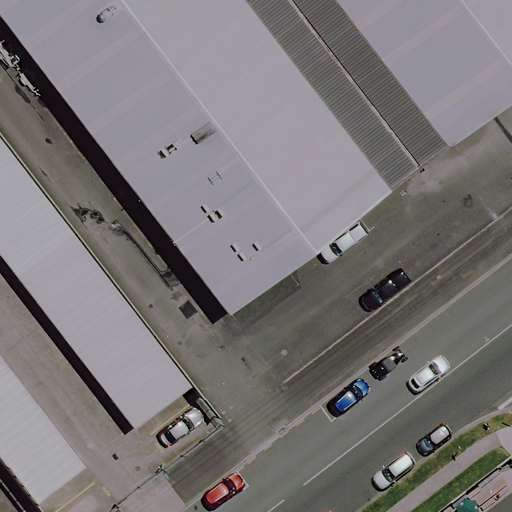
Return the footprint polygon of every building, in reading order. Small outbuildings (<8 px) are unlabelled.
[(207,0),(0,0),(0,65),(196,320),(359,196),(207,0)] [(511,0),(292,0),(413,156),(511,80),(511,0)] [(0,170),(0,288),(105,425),(162,381),(0,170)] [(0,490),(7,499),(52,465),(0,398),(0,490)] [(511,511),(511,500),(496,511),(511,511)]
